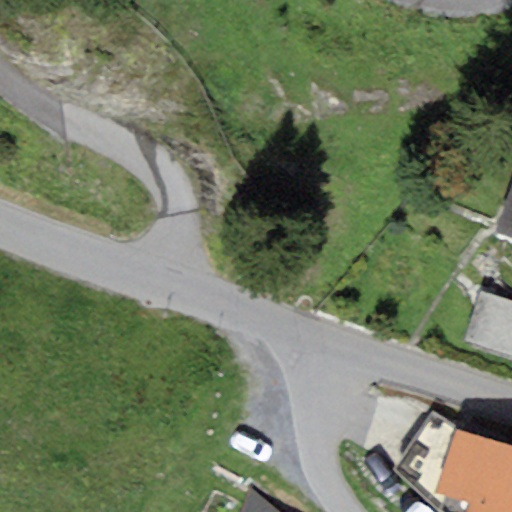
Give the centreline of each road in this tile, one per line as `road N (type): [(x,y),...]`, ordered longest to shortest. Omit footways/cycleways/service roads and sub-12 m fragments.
road 1 (residential): [(339,345),(0,217)]
road 2 (track): [(158,281),(179,205),(169,179),(140,151),(51,114),(0,79)]
road 3 (residential): [(511,400),(339,345)]
road 4 (residential): [(360,511),(324,443),(322,398),(339,345)]
